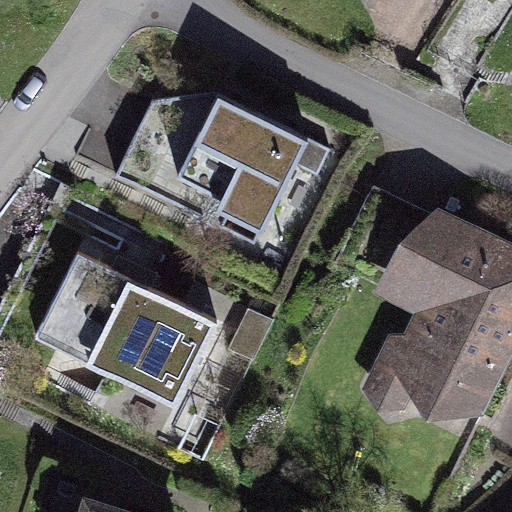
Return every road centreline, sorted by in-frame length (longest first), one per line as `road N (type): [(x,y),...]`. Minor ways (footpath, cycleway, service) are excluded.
road 1 (residential): [(511,169),(259,57),(173,0)]
road 2 (residential): [(114,0),(0,166)]
